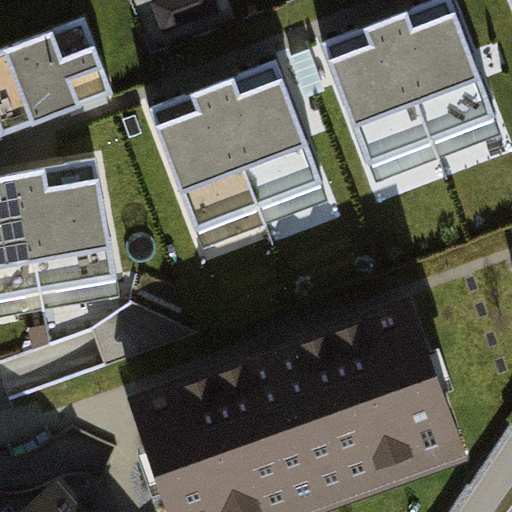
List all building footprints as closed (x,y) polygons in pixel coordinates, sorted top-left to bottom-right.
[(375,24),(320,46),(375,185),(504,134),(450,0),(434,0),(401,13),(375,24)] [(85,18),(0,50),(0,132),(91,99),(112,91),(85,18)] [(203,103),(151,123),(201,255),(326,207),(276,75),(232,92),(203,103)] [(0,176),(0,318),(120,297),(95,160),(35,171),(8,176),(0,176)] [(258,357),(129,404),(168,511),(329,511),(467,462),(409,303),(258,357)] [(17,511),(93,511),(63,475),(17,511)]
